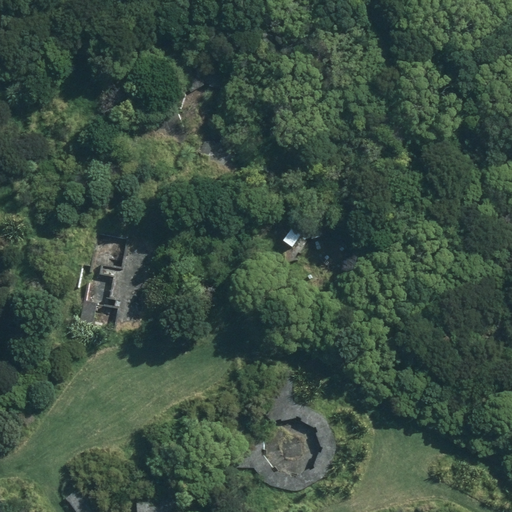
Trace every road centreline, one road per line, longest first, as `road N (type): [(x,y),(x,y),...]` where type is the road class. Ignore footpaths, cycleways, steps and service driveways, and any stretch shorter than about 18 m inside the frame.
road 1 (track): [(266,351),(305,360),(511,474)]
road 2 (track): [(341,511),(411,444),(444,438)]
